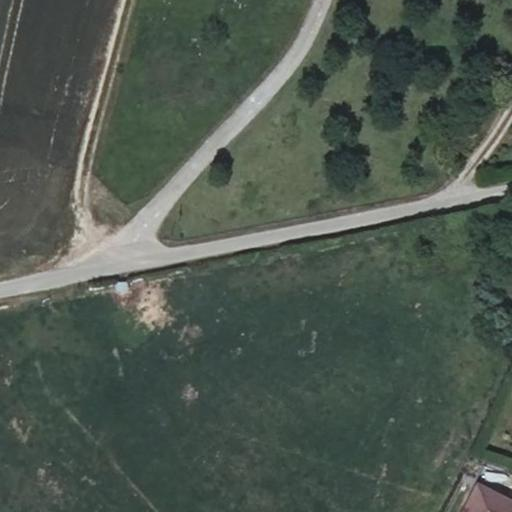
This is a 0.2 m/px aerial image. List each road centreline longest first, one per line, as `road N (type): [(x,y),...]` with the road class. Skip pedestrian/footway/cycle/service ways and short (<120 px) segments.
road 1 (unclassified): [(459,196),(128,264)]
road 2 (unclassified): [(128,264),(162,199),(302,45),(320,0)]
road 3 (unclassified): [(128,264),(0,290)]
